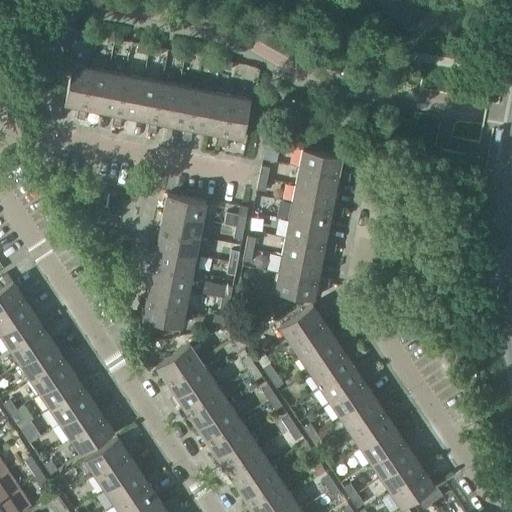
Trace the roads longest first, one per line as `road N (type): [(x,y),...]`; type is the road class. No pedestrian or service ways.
road 1 (residential): [(213,511),(0,186)]
road 2 (residential): [(501,511),(360,302),(355,281),(370,227),(397,219)]
road 3 (residential): [(253,180),(42,135),(9,131),(0,138)]
road 4 (tertiary): [(511,217),(511,343)]
